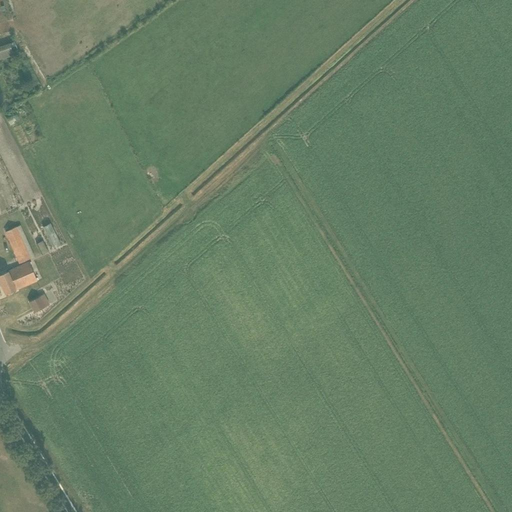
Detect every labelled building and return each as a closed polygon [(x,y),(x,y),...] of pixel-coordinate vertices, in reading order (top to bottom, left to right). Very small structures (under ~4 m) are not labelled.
[(0,47),(0,59),(18,53),(15,43),(0,47)] [(16,112),(6,116),(10,126),(12,125),(21,148),(29,144),(16,112)] [(50,224),(43,227),(54,249),(61,245),(50,224)] [(16,227),(5,232),(19,263),(30,259),(16,227)] [(42,241),(36,244),(42,255),(47,252),(42,241)] [(0,274),(0,283),(5,295),(37,281),(29,262),(0,274)] [(29,302),(34,313),(49,305),(43,294),(29,302)]
